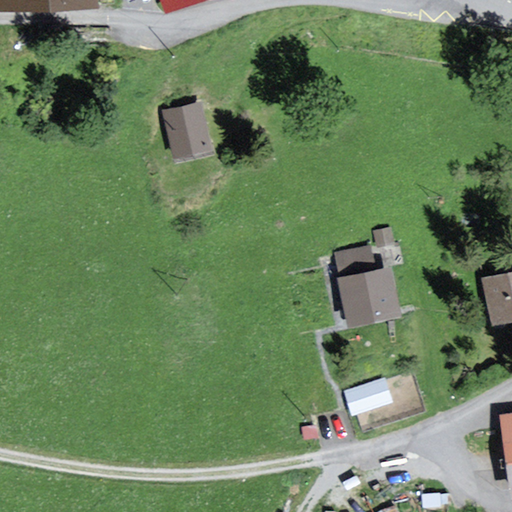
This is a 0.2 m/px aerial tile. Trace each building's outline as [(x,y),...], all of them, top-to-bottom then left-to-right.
[(163,0),(166,8),(189,0),(163,0)] [(47,33),(31,33),(31,47),(47,47),(47,33)] [(199,103),(165,113),(177,156),(211,147),(199,103)] [(345,277),(339,279),(350,322),(397,311),(387,270),(375,272),(369,248),(339,255),(345,277)] [(511,274),(486,280),(495,321),(511,316),(511,274)] [(390,401),(383,380),(347,391),(354,412),(390,401)]
